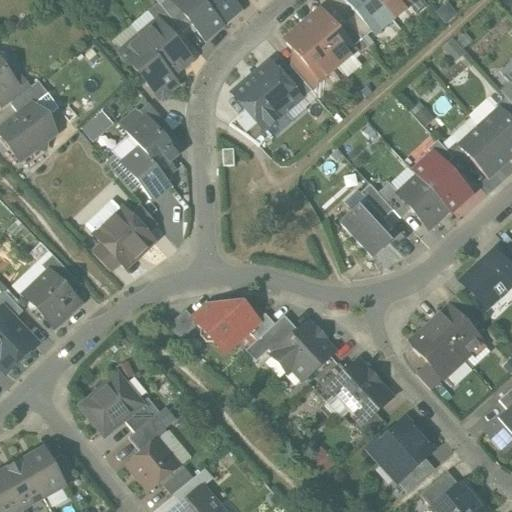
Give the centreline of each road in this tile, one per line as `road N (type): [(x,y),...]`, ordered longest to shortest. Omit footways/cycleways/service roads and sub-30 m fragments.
road 1 (residential): [(291,0),(222,61),(202,117),(210,277)]
road 2 (residential): [(371,299),(389,360),(461,453),(511,492)]
road 3 (residential): [(33,394),(126,312),(210,277)]
road 4 (residential): [(371,299),(399,292),(511,199)]
road 5 (residential): [(210,277),(371,299)]
road 6 (residential): [(33,394),(133,511)]
